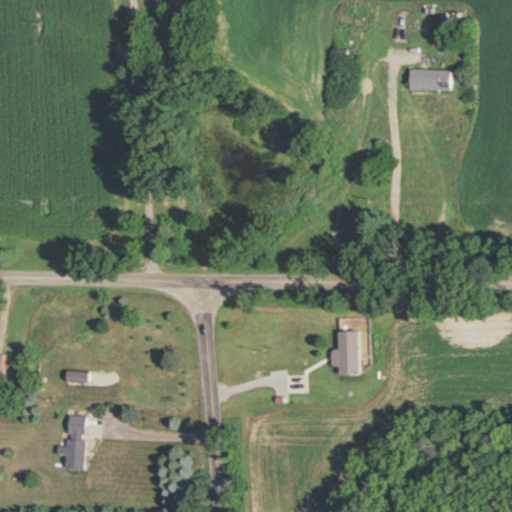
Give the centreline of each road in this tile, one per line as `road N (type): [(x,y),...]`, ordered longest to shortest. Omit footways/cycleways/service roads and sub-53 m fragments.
road 1 (residential): [(206,288),(511,289)]
road 2 (residential): [(206,288),(222,511)]
road 3 (residential): [(0,281),(206,288)]
